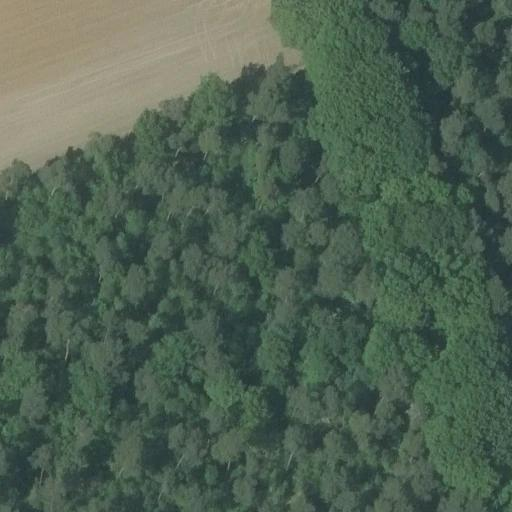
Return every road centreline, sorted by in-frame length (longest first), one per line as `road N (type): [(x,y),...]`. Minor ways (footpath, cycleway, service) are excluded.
road 1 (unclassified): [(491,511),(316,0)]
road 2 (track): [(495,0),(338,64)]
